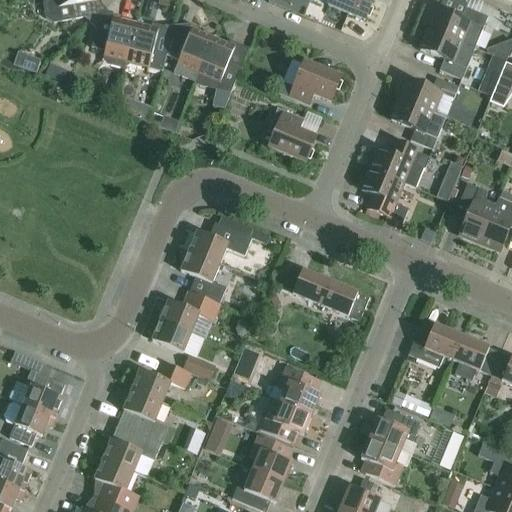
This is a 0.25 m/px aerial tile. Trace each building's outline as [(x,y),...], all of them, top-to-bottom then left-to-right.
[(95,0),(46,0),(43,5),(46,19),(53,24),(84,18),(92,12),(90,3),(96,2),(95,0)] [(364,22),(372,0),(330,0),(327,7),(364,22)] [(427,31),(460,44),(460,45),(474,50),(487,18),(476,14),(465,9),(460,20),(436,10),(427,31)] [(125,64),(135,25),(112,19),(111,23),(103,21),(95,29),(90,49),(104,52),(102,58),(107,67),(124,71),(126,64),(125,64)] [(125,64),(126,64),(162,73),(165,57),(170,39),(170,37),(169,39),(156,35),(157,30),(135,25),(125,64)] [(165,57),(178,62),(172,75),(193,84),(197,76),(212,39),(191,30),(188,36),(172,29),(170,37),(170,39),(165,57)] [(460,45),(460,44),(427,31),(419,51),(443,61),(438,72),(461,81),(465,70),(452,65),(460,45)] [(197,76),(193,84),(193,85),(230,93),(246,55),(234,50),(234,48),(212,39),(197,76)] [(17,54),(13,67),(36,75),(40,62),(17,54)] [(330,104),(340,79),(303,64),(293,89),(282,84),(277,96),(308,109),(313,97),(330,104)] [(511,94),(511,67),(505,64),(488,104),(502,109),(511,94)] [(49,65),(44,77),(55,82),(60,70),(49,65)] [(393,68),(385,85),(394,90),(403,72),(393,68)] [(398,101),(431,115),(440,95),(453,100),(458,89),(435,80),(431,91),(407,81),(398,101)] [(444,120),(431,115),(398,101),(390,122),(414,132),(409,143),(431,152),(444,120)] [(268,149),(305,165),(315,139),(298,132),(303,121),(277,111),(269,130),(275,133),(268,149)] [(428,159),(417,155),(418,152),(394,142),(388,156),(378,151),(369,172),(402,185),(414,190),(422,170),(424,171),(428,159)] [(456,157),(453,165),(461,168),(464,160),(456,157)] [(450,164),(447,172),(450,173),(458,176),(461,169),(450,164)] [(464,167),(460,178),(468,181),(472,170),(464,167)] [(402,185),(369,172),(360,192),(371,196),(365,210),(367,211),(380,216),(388,220),(401,225),(407,211),(394,205),(402,185)] [(458,237),(479,245),(495,204),(488,201),(486,194),(466,185),(457,208),(468,212),(458,237)] [(511,205),(497,200),(495,204),(479,245),(499,254),(509,229),(511,230),(511,205)] [(188,253),(219,266),(225,251),(243,258),(251,240),(214,225),(209,238),(196,233),(188,253)] [(425,230),(420,241),(430,245),(434,234),(425,230)] [(190,295),(218,307),(219,307),(226,290),(211,284),(219,266),(188,253),(180,273),(196,280),(190,295)] [(368,300),(329,284),(290,267),(280,291),(358,324),(368,300)] [(159,322),(190,335),(197,318),(211,324),(218,307),(190,295),(188,294),(182,309),(167,302),(159,322)] [(190,335),(159,322),(151,342),(182,355),(190,335)] [(451,362),(461,338),(433,327),(422,322),(407,357),(437,369),(441,358),(451,362)] [(488,350),(461,338),(451,362),(461,367),(456,378),(474,385),(478,373),(490,378),(499,355),(488,350)] [(14,353),(9,365),(17,368),(21,356),(14,353)] [(490,378),(491,378),(501,382),(500,383),(511,387),(511,359),(510,359),(499,355),(490,378)] [(179,372),(189,376),(207,383),(213,369),(185,358),(179,372)] [(139,372),(130,392),(161,405),(169,385),(183,391),(189,376),(179,372),(164,366),(158,380),(139,372)] [(270,400),(280,404),(311,417),(319,396),(318,396),(323,384),(285,369),(277,390),(274,389),(270,400)] [(61,400),(59,399),(64,386),(30,372),(24,386),(30,388),(22,407),(53,420),(53,419),(61,400)] [(489,383),(484,395),(492,398),(497,386),(489,383)] [(161,405),(130,392),(122,412),(134,417),(128,432),(160,445),(167,429),(154,423),(161,405)] [(394,392),(390,403),(400,408),(405,397),(394,392)] [(405,397),(400,408),(427,419),(431,408),(405,397)] [(5,423),(14,427),(8,440),(31,450),(37,437),(40,438),(45,427),(51,430),(55,420),(53,419),(53,420),(22,407),(13,403),(7,406),(3,418),(5,423)] [(267,419),(261,433),(297,448),(311,417),(280,404),(275,415),(270,413),(267,419)] [(368,441),(413,459),(417,447),(412,445),(420,425),(390,413),(386,424),(377,420),(368,441)] [(438,464),(452,431),(441,427),(427,460),(438,464)] [(102,462),(133,474),(139,458),(152,464),(160,445),(128,432),(122,446),(110,442),(102,462)] [(211,433),(204,450),(219,457),(226,440),(211,433)] [(256,461),(251,472),(282,485),(291,465),(289,464),(293,452),(257,438),(249,458),(256,461)] [(0,483),(23,493),(31,473),(20,469),(27,452),(1,441),(0,444),(0,460),(0,461),(0,460),(0,483)] [(413,459),(368,441),(360,461),(369,465),(364,476),(394,488),(402,468),(408,470),(413,459)] [(494,490),(511,497),(511,457),(482,445),(477,458),(493,464),(489,475),(499,479),(494,490)] [(93,482),(99,484),(92,498),(125,511),(135,511),(141,500),(125,493),(133,474),(102,462),(93,482)] [(274,506),(282,485),(251,472),(247,484),(239,481),(231,501),(257,511),(260,511),(265,502),(274,506)] [(340,509),(347,511),(391,511),(393,508),(379,502),(380,501),(368,496),(373,485),(362,481),(357,492),(349,488),(340,509)] [(23,493),(0,483),(0,511),(7,511),(8,511),(10,511),(14,501),(21,503),(25,494),(23,493)] [(511,511),(511,497),(494,490),(490,502),(480,497),(473,511),(511,511)] [(83,511),(81,511),(80,511),(125,511),(92,498),(86,511),(83,511)]
